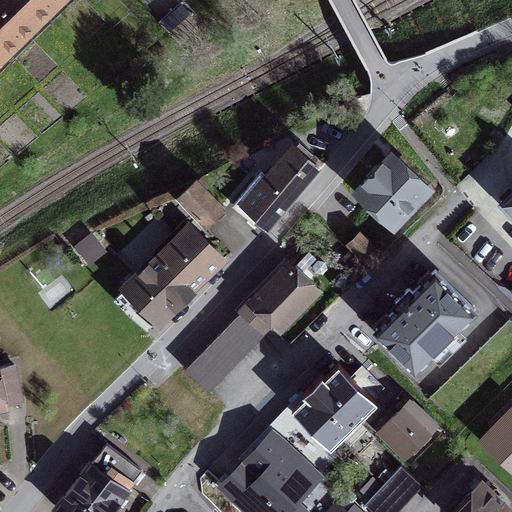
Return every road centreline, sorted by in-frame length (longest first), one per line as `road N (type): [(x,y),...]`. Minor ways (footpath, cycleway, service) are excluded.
road 1 (residential): [(18,511),(73,440),(225,293),(393,83)]
road 2 (residential): [(450,189),(176,493)]
road 3 (residential): [(511,34),(393,83)]
